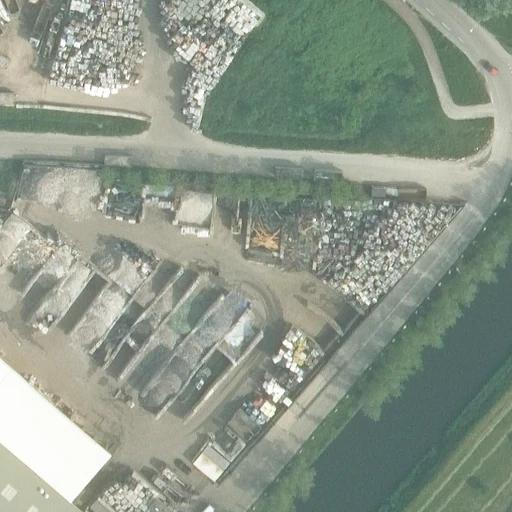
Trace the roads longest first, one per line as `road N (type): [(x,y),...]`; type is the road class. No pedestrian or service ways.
road 1 (unclassified): [(224,511),(478,214),(502,174)]
road 2 (unclassified): [(430,0),(492,58),(511,106)]
